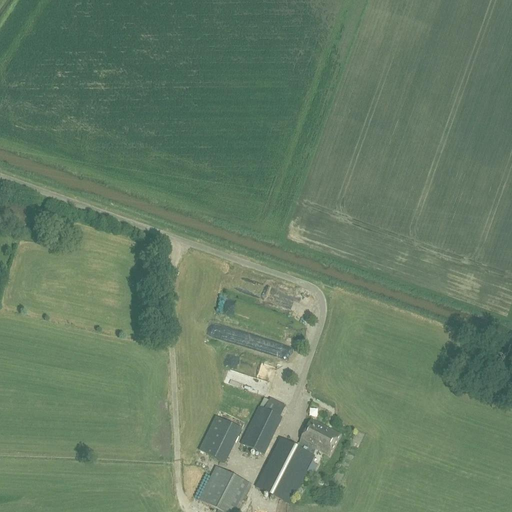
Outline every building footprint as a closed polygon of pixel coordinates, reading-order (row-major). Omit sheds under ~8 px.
[(270,400),(265,410),(281,418),(286,407),(270,400)] [(258,407),(255,414),(280,426),(283,419),(281,418),(265,410),(258,407)] [(217,418),(210,433),(235,445),(242,431),(217,418)] [(312,420),(298,448),(281,440),(256,488),(290,506),(307,472),(312,463),(315,457),(313,456),(317,450),(329,456),(341,435),(312,420)] [(248,427),(240,445),(264,457),(273,439),(248,427)] [(312,463),(307,472),(313,475),(317,467),(313,465),(314,464),(312,463)] [(200,501),(220,511),(237,511),(250,486),(216,468),(200,501)]
